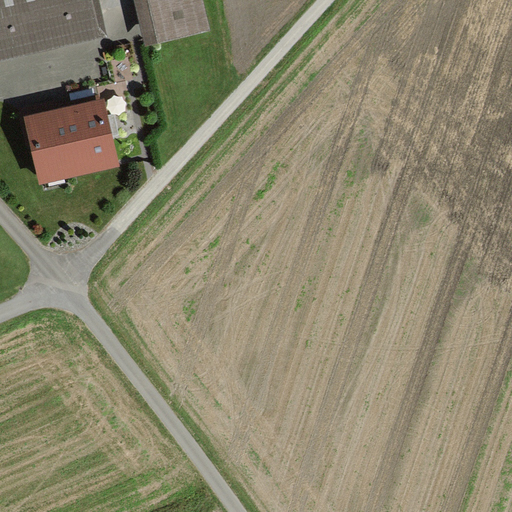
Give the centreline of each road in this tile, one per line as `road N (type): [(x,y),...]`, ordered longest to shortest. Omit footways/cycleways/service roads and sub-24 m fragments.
road 1 (track): [(329,0),(70,287)]
road 2 (residential): [(238,511),(70,287)]
